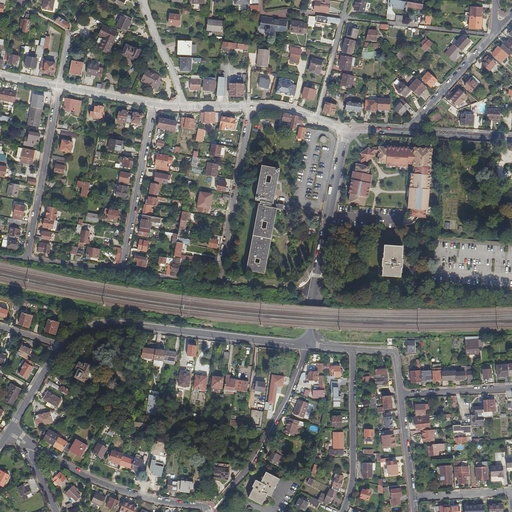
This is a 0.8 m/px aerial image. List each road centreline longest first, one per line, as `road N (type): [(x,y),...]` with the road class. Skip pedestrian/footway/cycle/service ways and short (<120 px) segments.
road 1 (tertiary): [(306,345),(108,324),(67,336),(60,346)]
road 2 (residential): [(34,445),(97,482),(208,511)]
road 3 (residential): [(250,106),(216,282)]
road 4 (residential): [(25,259),(58,86)]
road 5 (residential): [(120,270),(154,104)]
road 6 (tertiary): [(346,130),(312,291)]
road 7 (residential): [(343,511),(352,472),(352,350)]
road 8 (residential): [(306,345),(241,476)]
road 9 (residential): [(343,17),(487,35)]
road 10 (residential): [(406,131),(487,35)]
